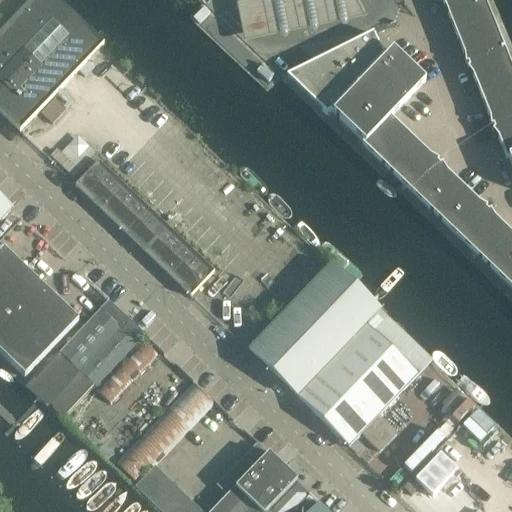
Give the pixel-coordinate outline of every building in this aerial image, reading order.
[(0,0),(0,116),(20,135),(55,98),(54,98),(79,72),(84,78),(94,68),(88,62),(102,47),(53,0),(0,0)] [(354,0),(250,0),(236,3),(244,40),(363,16),(354,0)] [(511,72),(482,0),(443,0),(444,3),(442,4),(464,57),(465,66),(467,66),(469,69),(466,70),(472,78),(486,113),(489,119),(490,128),(493,128),(494,131),(492,132),(498,140),(506,162),(509,161),(511,169),(511,72)] [(279,79),(212,16),(202,27),(269,90),(279,79)] [(347,97),(385,57),(382,51),(336,75),(328,59),(282,81),(324,121),(325,120),(325,119),(347,97)] [(487,208),(479,204),(447,173),(442,165),(440,166),(437,164),(439,162),(430,157),(391,120),(426,83),(393,51),(332,115),(363,145),(362,146),(511,290),(511,235),(495,220),(490,211),(488,213),(486,211),(487,208)] [(52,125),(66,111),(54,100),(41,114),(52,125)] [(81,135),(60,158),(77,175),(99,152),(81,135)] [(213,274),(98,164),(76,187),(191,298),(213,274)] [(0,223),(12,210),(0,198),(0,223)] [(0,354),(25,378),(79,322),(4,251),(0,255),(0,354)] [(297,398),(366,327),(380,313),(332,267),(249,353),(297,398)] [(144,336),(109,302),(101,311),(136,344),(144,336)] [(138,347),(136,344),(101,311),(34,381),(34,380),(25,389),(47,410),(80,375),(96,390),(138,347)] [(378,418),(414,381),(417,384),(421,380),(366,327),(297,398),(297,399),(349,449),(355,442),(358,441),(360,438),(361,436),(378,418)] [(110,406),(157,356),(143,342),(138,347),(96,390),(95,391),(110,406)] [(137,487),(155,468),(215,406),(192,384),(115,465),(137,487)] [(465,423),(481,407),(459,387),(444,404),(465,423)] [(379,453),(396,436),(378,418),(361,436),(379,453)] [(228,498),(269,455),(257,444),(216,487),(228,498)] [(267,511),(296,482),(269,455),(228,498),(213,511),(267,511)] [(199,511),(155,468),(137,487),(134,490),(157,511),(199,511)] [(292,511),(308,496),(296,484),(270,511),(292,511)]
